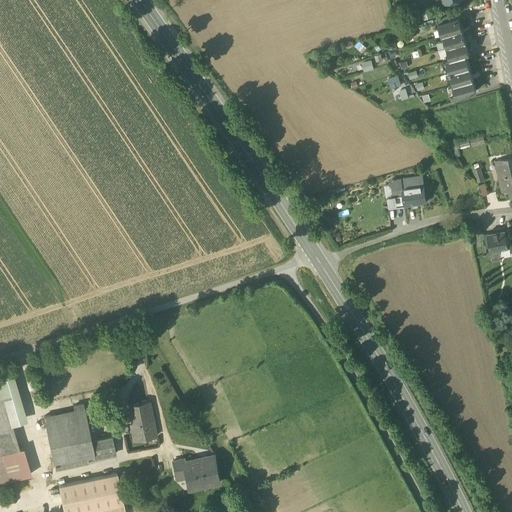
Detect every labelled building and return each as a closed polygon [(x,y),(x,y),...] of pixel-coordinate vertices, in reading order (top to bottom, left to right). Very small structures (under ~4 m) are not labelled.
[(436,18),(438,24),(449,21),(447,15),(436,18)] [(441,36),(442,36),(461,30),(458,18),(449,21),(438,24),(437,24),(441,36)] [(442,36),(446,48),(465,42),(461,30),(442,36)] [(446,48),(449,60),(465,56),(469,54),(465,42),(446,48)] [(446,61),(449,73),(468,68),(465,56),(449,60),(446,61)] [(372,59),(362,61),(363,71),(373,69),(372,59)] [(449,73),(453,86),(472,80),(468,68),(449,73)] [(476,92),(472,80),(453,86),(452,86),(455,98),(476,92)] [(406,88),(399,90),(402,99),(408,97),(406,88)] [(471,145),(484,143),(484,136),(470,137),(471,145)] [(504,171),(505,176),(511,174),(511,158),(502,161),(504,171)] [(497,172),(497,173),(504,171),(502,161),(495,162),(495,164),(497,172)] [(479,166),(472,169),(478,182),(485,179),(479,166)] [(505,176),(504,171),(497,173),(501,193),(508,192),(505,176)] [(422,176),(400,179),(403,195),(404,205),(412,204),(417,203),(426,202),(423,180),(422,176)] [(395,196),(403,195),(400,179),(394,180),(392,183),(394,196),(395,196)] [(395,196),(397,206),(404,205),(403,195),(395,196)] [(387,198),(389,208),(397,206),(395,196),(394,196),(387,198)] [(487,234),(491,254),(501,252),(501,249),(509,247),(505,228),(494,230),(494,233),(487,234)] [(0,448),(2,455),(20,449),(12,425),(27,420),(11,367),(9,368),(0,370),(0,448)] [(130,423),(134,440),(156,435),(149,400),(129,404),(133,422),(130,423)] [(53,461),(93,452),(94,457),(115,453),(112,436),(91,441),(83,403),(73,405),(74,409),(43,416),(53,461)] [(0,482),(9,480),(2,455),(0,448),(0,482)] [(22,449),(20,449),(2,455),(9,480),(30,474),(22,449)] [(87,459),(94,457),(93,452),(53,461),(56,470),(88,463),(87,459)] [(206,480),(207,484),(220,481),(214,454),(184,461),(184,470),(186,477),(187,484),(206,480)] [(172,460),(175,472),(184,470),(184,461),(183,458),(172,460)] [(176,479),(186,477),(184,470),(175,472),(176,479)] [(58,484),(63,511),(125,511),(117,472),(58,484)]
